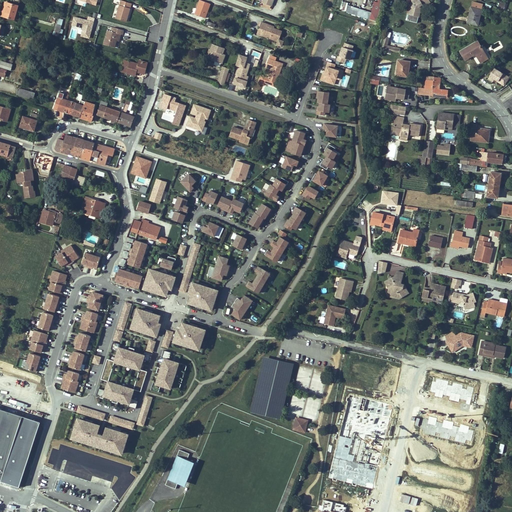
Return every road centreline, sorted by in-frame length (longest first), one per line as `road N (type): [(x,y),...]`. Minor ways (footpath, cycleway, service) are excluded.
road 1 (residential): [(288,332),(511,383)]
road 2 (residential): [(261,237),(197,214),(170,306)]
road 3 (residential): [(88,404),(134,415),(170,306)]
road 4 (tertiary): [(447,0),(441,62),(493,104),(511,131)]
road 5 (residential): [(261,237),(316,152),(315,128),(294,118)]
road 6 (residential): [(294,118),(154,70)]
road 7 (residential): [(58,395),(48,376),(77,283),(103,284)]
road 8 (residential): [(390,261),(511,288)]
